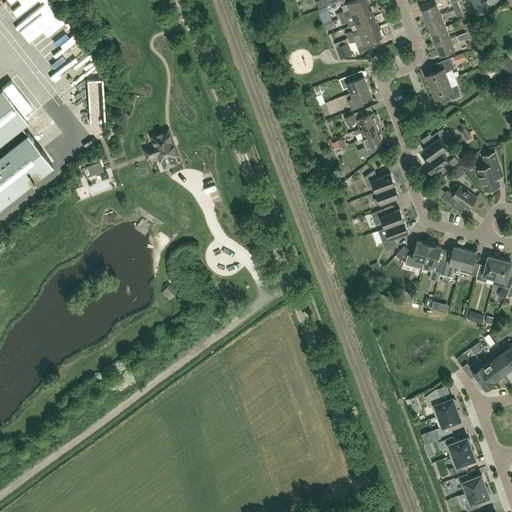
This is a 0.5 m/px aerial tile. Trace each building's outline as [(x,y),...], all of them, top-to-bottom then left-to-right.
[(52,0),(49,0),(39,6),(75,62),(72,64),(73,66),(89,56),(52,0)] [(318,0),(316,1),(319,9),(339,0),(318,0)] [(350,8),(343,11),(345,16),(370,6),(367,0),(354,0),(348,3),(350,8)] [(454,9),(460,7),(456,0),(455,0),(451,2),(454,9)] [(474,8),(488,3),(486,0),(473,0),(471,1),(474,8)] [(426,20),(441,15),(436,3),(422,9),(426,20)] [(332,20),(326,6),(318,9),(324,23),(332,20)] [(345,16),(347,21),(349,26),(356,23),(374,16),(370,6),(345,16)] [(460,7),(454,9),(457,16),(463,14),(460,7)] [(431,32),(446,26),(441,15),(426,20),(431,32)] [(378,26),(374,16),(356,23),(356,24),(360,33),(378,26)] [(467,31),(472,29),(469,22),(463,24),(467,31)] [(360,33),(354,36),(355,41),(358,46),(382,36),(378,26),(360,33)] [(436,44),(450,38),(446,26),(431,32),(436,44)] [(472,29),(467,31),(470,39),(475,36),(472,29)] [(450,38),(436,44),(440,56),(455,50),(452,43),(458,41),(456,36),(451,38),(450,38)] [(342,58),(352,54),(347,41),(337,46),(342,58)] [(95,55),(62,80),(67,87),(85,74),(89,79),(105,67),(95,55)] [(431,87),(448,80),(446,73),(455,69),(450,57),(441,61),(444,68),(426,75),(431,87)] [(510,79),(511,77),(511,65),(506,57),(498,63),(510,79)] [(496,78),(504,74),(501,68),(493,72),(496,78)] [(351,92),(368,86),(364,75),(353,80),(351,74),(339,79),(343,89),(349,87),(351,92)] [(94,92),(109,85),(105,75),(90,81),(94,92)] [(448,80),(431,87),(435,98),(447,94),(449,100),(462,95),(457,84),(451,87),(448,80)] [(368,86),(351,92),(353,98),(348,100),(352,110),(363,106),(361,100),(372,96),(368,86)] [(0,141),(27,120),(1,87),(0,87),(0,141)] [(29,93),(23,99),(31,105),(36,99),(29,93)] [(378,121),(379,120),(377,114),(375,115),(374,111),(360,117),(357,111),(344,116),(348,124),(357,120),(360,128),(378,121)] [(363,137),(381,130),(378,121),(360,128),(354,131),(355,134),(361,132),(363,137)] [(469,131),(465,126),(464,126),(459,130),(458,131),(462,136),(469,131)] [(430,160),(446,148),(451,144),(444,134),(446,133),(442,128),(431,136),(435,141),(423,150),(430,159),(430,160)] [(168,129),(151,136),(155,146),(151,147),(152,150),(151,151),(152,153),(153,152),(154,156),(158,154),(161,161),(165,159),(167,167),(177,163),(174,157),(178,156),(168,129)] [(381,130),(363,137),(364,138),(361,139),(365,146),(357,149),(360,157),(374,151),(371,146),(385,140),(381,130)] [(0,152),(0,204),(52,163),(26,131),(0,152)] [(469,131),(462,136),(466,142),(468,142),(473,138),(473,137),(469,131)] [(96,145),(103,140),(101,136),(93,140),(96,145)] [(334,148),(340,146),(340,147),(347,144),(345,138),(337,139),(337,140),(332,142),(334,148)] [(430,160),(430,159),(425,163),(432,173),(445,164),(448,169),(459,162),(455,156),(449,161),(442,152),(447,148),(446,148),(430,160)] [(497,178),(503,176),(500,167),(494,152),(483,156),(487,167),(479,170),(486,190),(499,185),(497,178)] [(85,177),(103,171),(100,161),(81,168),(85,177)] [(106,171),(108,177),(119,173),(117,168),(106,171)] [(375,192),(395,184),(390,173),(377,178),(374,170),(364,177),(368,187),(373,185),(375,192)] [(395,184),(375,192),(378,197),(373,199),(376,205),(399,196),(395,184)] [(476,197),(460,186),(454,194),(447,190),(442,198),(452,205),(456,200),(468,209),(476,197)] [(385,227),(404,220),(400,209),(385,214),(383,208),(371,213),(375,224),(383,221),(385,227)] [(404,220),(385,227),(378,230),(386,251),(398,247),(394,237),(408,232),(404,220)] [(424,261),(430,241),(429,241),(423,240),(423,241),(417,240),(412,258),(424,261)] [(435,269),(441,271),(444,259),(438,257),(441,247),(436,245),(436,244),(431,241),(430,241),(424,261),(422,269),(434,272),(435,269)] [(400,259),(409,250),(404,245),(396,255),(400,259)] [(459,271),(465,249),(454,246),(450,261),(444,259),(441,271),(440,273),(452,277),(453,272),(458,274),(459,271)] [(476,276),(480,264),(474,262),(477,252),(465,249),(459,271),(476,276)] [(495,278),(500,259),(488,255),(486,266),(480,264),(476,276),(477,276),(476,279),(486,282),(488,276),(495,278)] [(510,288),(511,282),(511,272),(509,272),(511,262),(500,259),(495,278),(502,280),(500,285),(510,288)] [(239,302),(246,296),(242,291),(235,296),(239,302)] [(511,365),(511,342),(511,344),(509,342),(500,349),(511,365)] [(511,367),(511,365),(500,349),(490,356),(492,359),(504,374),(511,367)] [(495,380),(504,374),(492,359),(483,365),(495,380)] [(495,380),(483,365),(481,362),(472,369),(467,362),(462,367),(471,378),(475,375),(485,388),(495,381),(495,380)] [(457,407),(458,406),(456,399),(454,400),(453,397),(441,401),(436,388),(425,396),(429,406),(432,405),(436,416),(457,408),(457,407)] [(421,409),(416,395),(409,398),(414,412),(421,409)] [(457,408),(448,412),(436,416),(440,427),(437,428),(440,436),(452,431),(450,424),(461,419),(460,416),(462,415),(459,409),(458,409),(457,408)] [(440,436),(437,428),(422,433),(425,443),(441,437),(440,436)] [(450,455),(472,447),(471,445),(472,444),(470,438),(468,438),(468,436),(455,441),(453,435),(438,441),(440,447),(446,445),(450,455)] [(467,468),(465,462),(476,459),(475,456),(477,456),(474,449),(473,450),(472,447),(450,455),(454,466),(448,468),(451,474),(467,468)] [(496,458),(486,461),(489,469),(499,465),(496,458)] [(481,474),(470,478),(468,472),(455,477),(457,483),(463,481),(467,491),(467,492),(486,485),(481,474)] [(490,496),(489,493),(490,492),(488,486),(486,486),(486,485),(467,492),(467,491),(464,492),(468,503),(465,504),(468,511),(480,506),(478,500),(490,496)]
